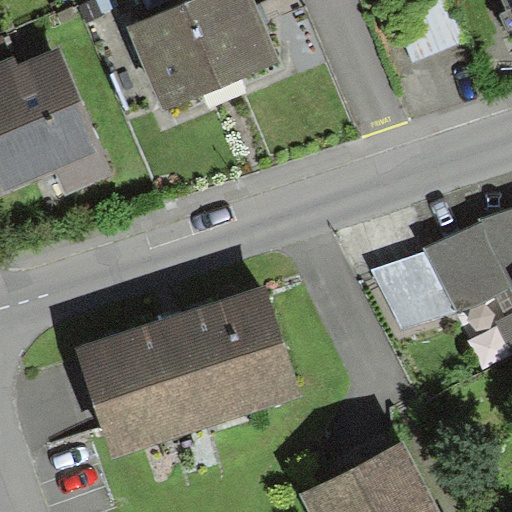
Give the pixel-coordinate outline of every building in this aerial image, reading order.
[(147,0),(120,11),(159,106),(272,60),(248,0),(147,0)] [(463,2),(409,21),(423,57),(476,38),(463,2)] [(88,145),(51,54),(0,74),(0,173),(2,179),(88,145)] [(457,301),(511,277),(511,218),(436,251),(457,301)] [(63,333),(97,442),(287,384),(253,275),(63,333)] [(305,476),(319,511),(422,511),(394,441),(305,476)]
